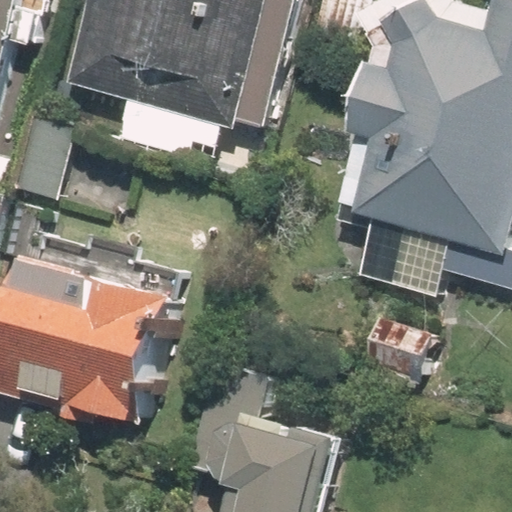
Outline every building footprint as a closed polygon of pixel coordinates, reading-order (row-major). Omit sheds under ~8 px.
[(0,0),(0,144),(39,0),(0,0)] [(102,0),(79,82),(247,130),(284,0),(102,0)] [(368,213),(511,255),(511,13),(508,29),(465,18),(452,0),(447,0),(407,22),(417,44),(407,68),(387,62),(365,135),(389,142),(368,213)] [(87,124),(44,111),(21,189),(65,202),(87,124)] [(0,266),(19,196),(0,190),(0,266)] [(191,296),(45,257),(11,385),(157,424),(191,296)] [(199,472),(247,483),(240,511),(334,511),(353,431),(216,399),(199,472)]
